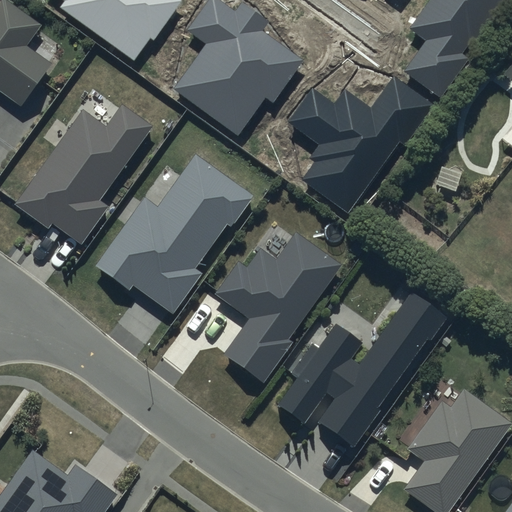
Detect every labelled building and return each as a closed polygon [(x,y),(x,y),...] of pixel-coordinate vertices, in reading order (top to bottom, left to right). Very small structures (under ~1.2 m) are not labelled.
[(0,3),(0,91),(20,106),(49,65),(24,47),(39,26),(3,0),(0,3)] [(65,0),(66,0),(61,7),(133,58),(149,36),(154,39),(181,0),(65,0)] [(236,14),(216,0),(209,0),(187,31),(205,44),(172,89),(237,136),(265,98),(272,103),(303,60),(263,31),(269,22),(243,3),(236,14)] [(504,0),(430,0),(411,28),(429,41),(406,72),(441,97),(469,58),(465,54),(504,0)] [(511,65),(501,80),(511,88),(511,65)] [(371,107),(345,89),(335,103),(313,87),(288,121),(320,144),(310,158),(314,161),(301,179),(347,212),(399,141),(407,147),(437,105),(394,75),(371,107)] [(148,131),(122,113),(107,134),(83,116),(18,206),(38,220),(45,210),(53,215),(49,219),(82,242),(105,211),(93,202),(128,154),(130,156),(148,131)] [(255,195),(195,152),(157,205),(144,196),(93,266),(129,291),(134,285),(174,313),(202,273),(195,268),(227,224),(231,227),(255,195)] [(462,176),(440,168),(433,186),(454,194),(462,176)] [(342,264),(297,232),(276,261),(261,249),(249,266),(241,260),(216,294),(250,319),(225,354),(264,381),(292,342),(289,339),(342,264)] [(364,345),(336,324),(277,406),(304,425),(326,394),(334,400),(318,422),(353,447),(379,411),(377,410),(427,339),(430,342),(447,319),(411,293),(359,365),(353,360),(364,345)] [(447,511),(511,424),(464,391),(451,409),(441,402),(407,449),(425,462),(405,490),(435,511),(447,511)] [(36,453),(31,449),(0,492),(0,511),(104,511),(117,495),(74,465),(67,475),(36,453)]
